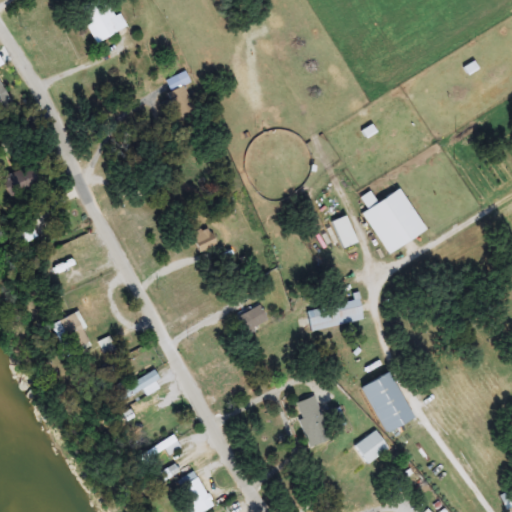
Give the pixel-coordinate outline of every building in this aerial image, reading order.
[(108,0),(124,30),(95,44),(78,10),(96,0),(108,0)] [(181,121),(163,87),(178,79),(197,113),(181,121)] [(0,83),(16,109),(0,119),(0,83)] [(8,197),(1,177),(32,167),(38,187),(8,197)] [(426,231),(387,255),(361,214),(367,209),(360,198),(369,192),(376,203),(399,188),(426,231)] [(340,248),(332,220),(347,216),(355,244),(340,248)] [(22,243),(17,227),(31,223),(36,239),(22,243)] [(198,252),(191,233),(209,226),(215,246),(198,252)] [(310,332),(305,311),(358,299),(363,320),(310,332)] [(267,320),(244,332),(236,317),(259,305),(267,320)] [(54,322),(77,315),(86,346),(63,353),(54,322)] [(160,388),(145,396),(142,390),(118,404),(113,394),(151,372),(160,388)] [(361,387),(387,373),(413,418),(386,433),(361,387)] [(150,418),(146,411),(124,424),(119,415),(162,392),(170,406),(150,418)] [(294,404),(315,397),(328,441),(307,447),(294,404)] [(388,450),(366,465),(353,446),(375,431),(388,450)] [(188,511),(172,484),(193,472),(213,507),(204,511),(188,511)] [(511,507),(505,511),(498,496),(511,489),(511,507)]
